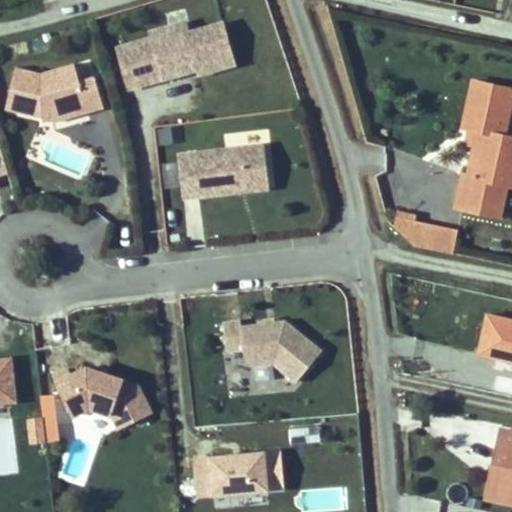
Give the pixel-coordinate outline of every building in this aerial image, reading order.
[(185,22),(170,26),(173,37),(187,33),(185,22)] [(221,23),(187,33),(173,37),(170,26),(150,32),(152,38),(117,48),(129,88),(185,71),(188,66),(196,64),(199,73),(233,63),(221,23)] [(60,112),(85,105),(87,112),(103,107),(94,76),(79,80),(74,63),(40,73),(15,67),(6,109),(41,117),(52,114),(50,108),(58,106),(60,112)] [(497,220),(504,185),(507,170),(511,170),(511,137),(502,136),(511,92),(511,89),(471,80),(461,126),(469,128),(477,130),(474,144),(467,178),(458,176),(450,209),(497,220)] [(54,121),(87,112),(85,105),(60,112),(58,106),(50,108),(52,114),(54,121)] [(477,130),(469,128),(466,142),(474,144),(477,130)] [(263,144),(177,154),(181,187),(196,185),(197,195),(238,191),(238,185),(268,182),(263,144)] [(268,182),(238,185),(238,191),(268,188),(268,182)] [(182,197),(197,195),(196,185),(181,187),(182,197)] [(391,240),(453,254),(458,229),(396,215),(391,240)] [(511,320),(491,316),(483,354),(511,360),(511,320)] [(295,383),(320,351),(284,320),(273,322),(265,323),(240,326),(240,320),(222,322),(226,349),(242,347),(244,356),(253,364),(274,362),(295,383)] [(0,409),(17,408),(13,359),(0,360),(0,409)] [(118,428),(151,411),(137,384),(105,373),(104,377),(98,375),(99,371),(87,367),(71,374),(68,367),(53,375),(72,415),(89,406),(111,414),(118,428)] [(57,396),(41,396),(42,445),(59,444),(57,396)] [(511,453),(504,478),(495,476),(490,498),(511,503),(511,431),(505,430),(501,450),(511,453)] [(76,435),(60,471),(79,479),(94,443),(76,435)] [(501,450),(495,476),(504,478),(511,453),(501,450)] [(266,488),(263,451),(193,457),(196,494),(266,488)]
